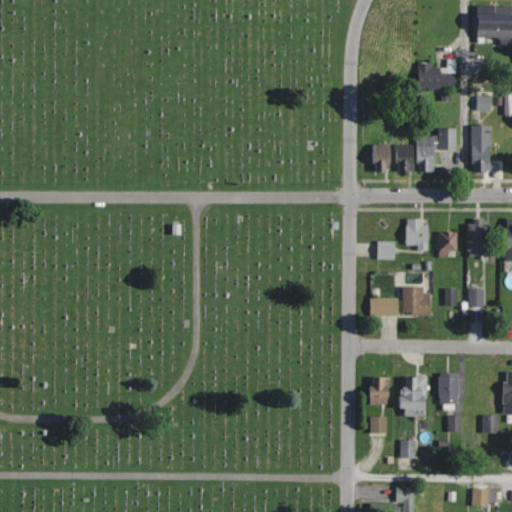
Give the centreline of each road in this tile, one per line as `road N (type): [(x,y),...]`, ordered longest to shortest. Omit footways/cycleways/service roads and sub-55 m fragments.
road 1 (residential): [(346,511),(352,77),(366,0)]
road 2 (residential): [(511,194),(348,196)]
road 3 (residential): [(511,347),(350,346)]
